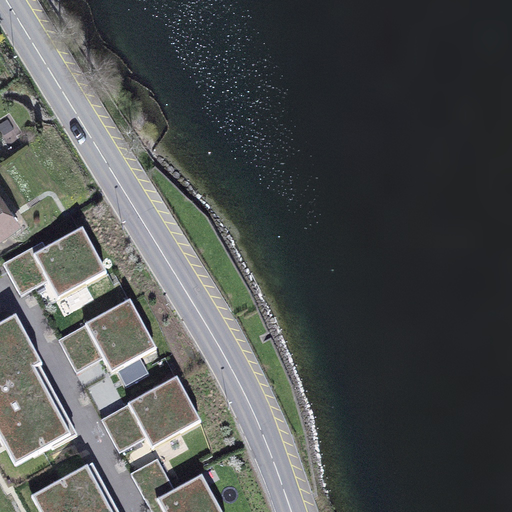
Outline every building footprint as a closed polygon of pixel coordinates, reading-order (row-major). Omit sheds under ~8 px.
[(0,236),(12,228),(3,214),(4,204),(0,197),(0,236)] [(83,232),(35,259),(59,303),(107,277),(83,232)] [(113,376),(157,353),(131,304),(87,327),(113,376)] [(0,327),(0,388),(33,370),(42,366),(16,319),(0,327)] [(0,431),(52,404),(33,370),(0,388),(0,431)] [(153,452),(202,425),(177,381),(128,408),(153,452)] [(71,438),(52,404),(0,431),(0,438),(16,468),(71,438)] [(32,499),(39,511),(91,511),(106,504),(87,469),(32,499)] [(222,511),(202,476),(159,500),(164,511),(222,511)]
